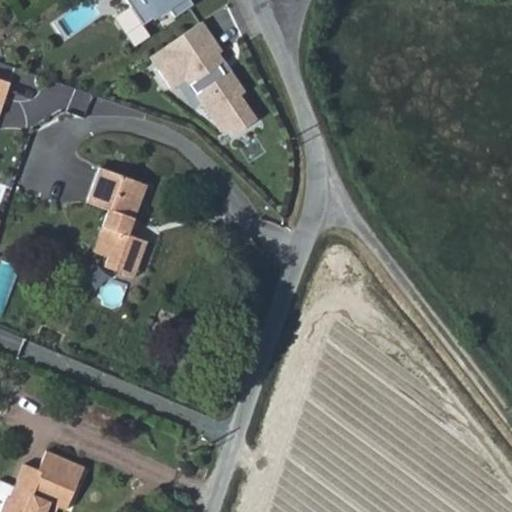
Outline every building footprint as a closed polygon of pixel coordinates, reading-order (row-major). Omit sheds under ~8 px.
[(124,0),(141,25),(166,8),(172,17),(191,5),(188,0),(124,0)] [(219,52),(199,22),(158,49),(167,63),(156,70),(168,88),(183,78),(219,132),(228,126),(233,134),(254,121),(237,96),(242,93),(228,72),(223,75),(216,65),(221,61),(216,54),(219,52)] [(147,56),(156,70),(167,63),(158,49),(147,56)] [(124,279),(129,262),(140,266),(147,246),(128,239),(145,189),(99,172),(87,207),(107,214),(93,256),(107,261),(104,272),(124,279)] [(135,282),(140,266),(129,262),(124,279),(135,282)] [(67,511),(78,486),(74,484),(80,469),(48,455),(39,475),(25,468),(14,492),(2,487),(0,487),(0,511),(56,511),(57,511),(60,511),(67,511)] [(85,471),(80,469),(74,484),(78,486),(85,471)]
